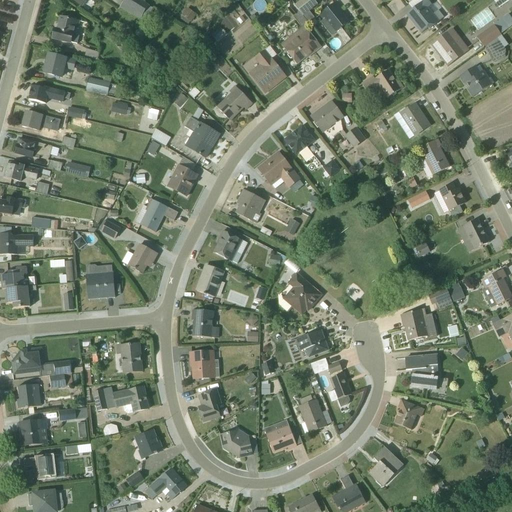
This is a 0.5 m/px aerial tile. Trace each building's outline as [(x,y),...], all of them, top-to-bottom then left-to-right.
[(138,0),(124,0),(119,8),(139,20),(142,16),(147,19),(152,10),(148,7),(148,6),(138,0)] [(308,12),(317,4),(313,0),(302,0),(303,0),(294,7),(299,14),(302,17),(308,12)] [(426,0),(425,0),(406,16),(421,35),(437,22),(427,10),(432,6),(426,0)] [(511,0),(492,0),(498,9),(511,0)] [(334,4),(320,15),(335,34),(349,23),(339,12),(340,11),(334,4)] [(182,17),(180,21),(187,26),(190,22),(190,23),(196,15),(186,9),(181,16),(182,17)] [(308,12),(302,17),(308,25),(314,20),(308,12)] [(293,19),(301,29),(282,45),(297,64),(318,47),(305,29),(308,25),(302,17),(299,14),(293,19)] [(76,37),(79,23),(61,18),(57,32),(54,31),(52,40),(76,46),(78,37),(76,37)] [(220,28),(211,36),(217,44),(227,36),(220,28)] [(477,40),(484,49),(501,37),(494,28),(477,40)] [(130,30),(122,35),(125,41),(132,38),(131,37),(133,36),(130,30)] [(452,30),(430,46),(447,68),(469,51),(452,30)] [(511,52),(501,37),(484,49),(496,65),(511,53),(511,52)] [(99,54),(86,51),(84,58),(97,61),(99,54)] [(254,60),(259,66),(248,75),(264,95),(286,78),(264,51),(254,60)] [(122,52),(120,58),(127,60),(129,55),(122,52)] [(48,78),(62,81),(64,70),(73,72),(76,61),(66,59),(66,60),(48,57),(44,74),(48,75),(48,78)] [(475,68),(459,78),(472,99),(493,86),(484,71),(479,74),(475,68)] [(386,100),(402,89),(397,81),(395,82),(387,71),(374,80),(373,77),(361,85),(369,97),(379,89),(386,100)] [(118,86),(88,79),(86,91),(115,97),(118,86)] [(152,79),(150,86),(155,88),(158,81),(152,79)] [(28,101),(46,106),(47,100),(62,104),(65,93),(40,87),(40,89),(32,87),(28,101)] [(246,111),(252,105),(234,87),(228,93),(230,95),(214,111),(220,117),(222,115),(230,122),(243,109),(246,111)] [(193,89),(188,94),(193,99),(199,94),(193,89)] [(180,95),(173,104),(179,109),(187,100),(180,95)] [(112,104),(110,113),(125,117),(125,114),(129,115),(131,110),(126,109),(127,106),(117,103),(116,105),(112,104)] [(331,103),(311,119),(323,134),(344,118),(331,103)] [(430,128),(415,105),(398,116),(413,139),(430,128)] [(67,107),(65,116),(83,120),(85,115),(78,114),(79,110),(67,107)] [(198,108),(193,117),(199,120),(204,111),(198,108)] [(61,123),(44,118),(26,113),(23,125),(22,128),(39,133),(41,128),(58,133),(61,123)] [(212,149),(219,136),(190,119),(184,129),(192,133),(184,147),(204,158),(210,147),(212,149)] [(302,127),(283,142),(296,157),(298,155),(303,161),(311,154),(306,149),(315,142),(302,127)] [(364,140),(355,129),(344,137),(353,149),(364,140)] [(116,134),(114,142),(121,143),(123,135),(116,134)] [(63,138),(61,146),(74,149),(77,138),(71,136),(70,140),(63,138)] [(18,140),(15,155),(33,159),(34,156),(48,160),(49,156),(56,158),(58,150),(18,140)] [(440,147),(437,141),(419,150),(432,175),(449,167),(439,148),(440,147)] [(152,142),(149,147),(156,152),(159,147),(152,142)] [(296,176),(278,154),(257,171),(271,188),(280,181),(288,191),(303,178),(299,173),(296,176)] [(341,171),(331,160),(321,168),(331,180),(341,171)] [(49,162),(47,169),(60,172),(62,165),(49,162)] [(66,172),(89,178),(92,168),(69,162),(66,172)] [(7,166),(5,174),(4,180),(21,184),(23,178),(36,181),(39,171),(15,165),(15,168),(7,166)] [(186,198),(197,176),(178,166),(167,188),(186,198)] [(49,187),(38,184),(35,192),(46,195),(49,187)] [(434,195),(444,215),(465,204),(458,190),(455,191),(452,185),(434,195)] [(259,215),(265,202),(244,191),(238,201),(241,202),(235,214),(256,225),(261,216),(259,215)] [(6,202),(0,201),(0,214),(11,216),(12,208),(21,210),(23,202),(7,200),(6,202)] [(173,223),(177,214),(151,201),(146,209),(143,207),(135,224),(155,235),(163,218),(173,223)] [(36,219),(24,217),(23,224),(35,226),(36,219)] [(121,226),(106,218),(98,232),(114,240),(121,226)] [(298,225),(290,221),(284,232),(292,237),(298,225)] [(487,243),(477,221),(457,231),(468,253),(487,243)] [(408,242),(418,232),(411,225),(401,235),(408,242)] [(271,233),(262,228),(259,233),(269,238),(271,233)] [(237,254),(243,242),(222,232),(218,240),(220,242),(214,254),(236,265),(241,256),(237,254)] [(33,248),(33,235),(0,235),(0,256),(18,256),(18,248),(33,248)] [(430,253),(423,240),(412,245),(419,259),(430,253)] [(152,265),(157,255),(138,245),(126,267),(142,276),(148,263),(152,265)] [(59,277),(59,285),(66,284),(66,283),(73,282),(71,262),(65,263),(65,276),(59,277)] [(224,274),(205,267),(196,292),(215,299),(224,274)] [(7,276),(0,277),(1,291),(4,291),(28,289),(27,281),(24,281),(23,276),(27,276),(26,268),(15,269),(15,272),(7,273),(7,276)] [(92,269),(88,270),(86,272),(88,302),(114,300),(112,273),(95,275),(95,271),(92,269)] [(511,298),(503,280),(506,279),(501,270),(498,272),(481,280),(485,288),(480,291),(490,310),(511,298)] [(287,284),(292,288),(281,302),(303,319),(322,295),(295,274),(287,284)] [(263,300),(267,289),(258,286),(254,298),(263,300)] [(462,288),(451,291),(454,302),(465,298),(462,288)] [(35,292),(35,289),(28,289),(4,291),(5,305),(13,304),(13,310),(30,309),(28,292),(35,292)] [(446,289),(428,296),(432,306),(434,306),(436,311),(452,305),(446,289)] [(63,301),(64,312),(72,311),(71,300),(63,301)] [(194,322),(193,338),(219,339),(219,329),(213,328),(214,312),(192,311),(191,322),(194,322)] [(429,336),(423,311),(402,316),(408,341),(429,336)] [(511,317),(497,325),(494,320),(487,323),(490,328),(493,327),(499,339),(507,334),(511,344),(511,317)] [(251,344),(258,337),(252,332),(246,339),(251,344)] [(321,332),(286,345),(293,364),(328,351),(321,332)] [(92,340),(82,340),(82,348),(92,349),(92,340)] [(141,373),(138,345),(116,347),(117,356),(120,355),(122,375),(141,373)] [(467,354),(460,349),(455,357),(462,362),(467,354)] [(11,363),(12,376),(42,372),(39,350),(20,353),(11,363)] [(214,361),(214,353),(190,354),(190,367),(192,367),(192,381),(219,380),(218,361),(214,361)] [(405,370),(412,370),(413,376),(411,390),(436,393),(438,379),(437,367),(436,356),(404,360),(405,370)] [(274,374),(270,361),(261,364),(265,377),(274,374)] [(53,376),(71,375),(70,362),(52,364),(53,376)] [(338,364),(328,368),(331,375),(341,371),(338,364)] [(53,376),(48,377),(50,389),(73,386),(71,375),(53,376)] [(351,396),(343,375),(329,381),(334,392),(327,394),(330,403),(338,400),(341,408),(350,404),(347,397),(351,396)] [(270,383),(261,383),(261,396),(270,396),(270,383)] [(37,386),(16,388),(17,401),(15,401),(16,411),(40,408),(37,386)] [(143,388),(113,395),(112,389),(92,393),(96,414),(116,409),(116,408),(123,407),(124,414),(147,410),(143,388)] [(217,407),(221,405),(217,391),(199,396),(202,407),(198,409),(203,424),(220,418),(217,407)] [(84,408),(83,397),(76,398),(77,409),(84,408)] [(425,411),(402,401),(392,425),(411,433),(419,417),(422,418),(425,411)] [(326,428),(317,402),(299,409),(304,423),(300,425),(305,436),(326,428)] [(80,410),(57,412),(58,422),(81,419),(80,410)] [(45,421),(18,424),(21,447),(41,445),(39,431),(46,430),(45,421)] [(264,430),(273,454),(287,449),(288,451),(297,447),(286,421),(264,430)] [(84,424),(77,425),(79,439),(86,438),(84,424)] [(103,429),(104,437),(118,434),(116,426),(103,429)] [(156,444),(152,432),(134,439),(142,460),(163,452),(159,443),(156,444)] [(239,433),(220,436),(223,449),(238,459),(252,456),(247,437),(239,433)] [(481,441),(475,443),(479,451),(484,448),(481,441)] [(76,447),(65,448),(65,456),(77,455),(76,447)] [(381,489),(397,472),(396,471),(401,465),(384,449),(373,459),(378,464),(367,475),(381,489)] [(430,454),(426,460),(435,466),(438,462),(436,460),(436,459),(430,454)] [(24,468),(34,467),(35,471),(26,472),(27,480),(36,479),(36,481),(56,479),(54,458),(52,458),(51,456),(33,458),(34,459),(23,460),(24,468)] [(186,487),(171,470),(144,493),(151,501),(156,497),(156,498),(166,489),(169,492),(166,495),(171,501),(186,487)] [(131,490),(144,481),(138,473),(125,481),(131,490)] [(340,511),(350,511),(366,504),(356,485),(353,487),(348,477),(340,481),(345,491),(331,498),(337,509),(339,509),(340,511)] [(121,496),(127,492),(123,485),(116,489),(121,496)] [(29,495),(26,496),(27,508),(32,507),(32,511),(59,511),(61,511),(61,509),(60,495),(54,495),(54,491),(29,494),(29,495)] [(320,511),(312,496),(288,509),(289,511),(320,511)]
